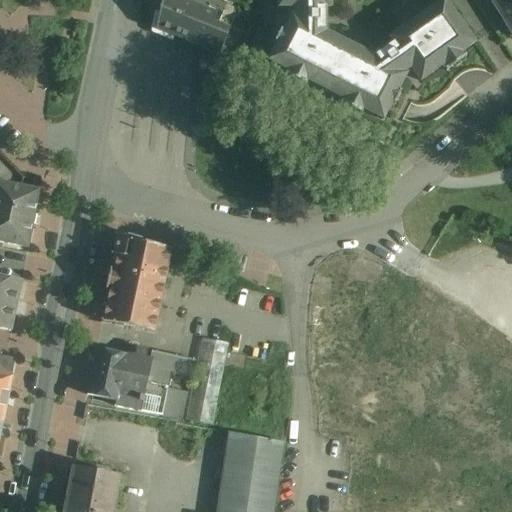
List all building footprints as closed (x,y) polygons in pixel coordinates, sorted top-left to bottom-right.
[(217,15),(180,0),(162,0),(156,30),(219,55),(229,30),(218,26),(213,24),(217,15)] [(330,0),(277,0),(278,9),(283,9),(295,9),(295,18),(292,16),(283,33),(280,31),(274,43),(277,45),(268,62),(325,91),(349,46),(325,34),(325,9),(331,9),(330,0)] [(511,0),(499,0),(493,4),(511,35),(511,0)] [(444,1),(390,39),(393,44),(373,58),(349,46),(325,91),(383,121),(392,104),(394,105),(400,93),(398,92),(406,75),(403,74),(410,68),(417,79),(420,83),(474,44),(444,1)] [(392,104),(383,121),(325,91),(268,62),(277,45),(274,43),(280,31),(283,33),(292,16),(295,18),(295,9),(283,9),(252,69),(387,138),(397,119),(402,121),(411,104),(406,101),(417,79),(410,68),(403,74),(406,75),(398,92),(400,93),(394,105),(392,104)] [(232,22),(222,17),(218,26),(229,30),(232,22)] [(20,190),(0,185),(0,243),(27,249),(38,193),(20,190)] [(171,250),(139,244),(140,240),(117,235),(113,257),(116,258),(103,323),(153,334),(171,250)] [(20,283),(0,278),(0,330),(10,332),(10,331),(20,285),(20,283)] [(201,339),(184,421),(213,427),(229,345),(201,339)] [(135,358),(96,350),(87,396),(115,402),(114,407),(161,417),(164,403),(143,399),(151,361),(149,361),(145,360),(147,352),(136,349),(135,358)] [(196,362),(151,352),(149,361),(151,361),(143,399),(164,403),(161,417),(182,421),(182,422),(183,422),(189,394),(168,390),(172,375),(192,379),(196,362)] [(15,360),(0,356),(0,376),(12,378),(15,360)] [(12,378),(0,376),(0,423),(2,424),(3,424),(12,378)] [(274,511),(284,444),(230,434),(218,511),(274,511)] [(113,511),(120,477),(73,468),(64,511),(113,511)]
